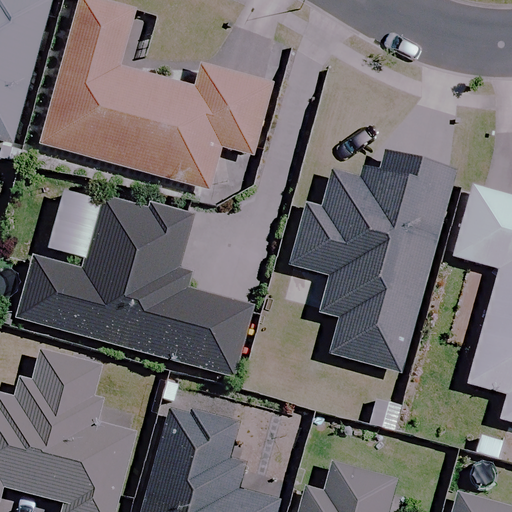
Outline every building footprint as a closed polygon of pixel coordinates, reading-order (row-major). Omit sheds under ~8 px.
[(46,4),(32,0),(0,0),(0,148),(4,150),(46,4)] [(128,16),(75,1),(34,151),(202,197),(214,153),(244,162),(264,90),(192,69),(185,93),(113,72),(128,16)] [(444,176),(381,161),(375,186),(330,175),(320,215),(303,211),(281,302),(334,315),(323,361),(395,378),(444,176)] [(511,429),(511,197),(466,185),(446,261),(492,273),(482,311),(465,307),(455,347),(471,352),(461,389),(500,399),(494,425),(511,429)] [(187,225),(98,201),(77,277),(31,264),(14,323),(226,382),(246,312),(169,291),(187,225)] [(98,370),(33,354),(21,399),(0,394),(0,496),(54,510),(53,511),(111,511),(129,439),(84,427),(98,370)] [(229,426),(170,408),(139,511),(272,511),(274,507),(227,494),(235,464),(219,459),(229,426)] [(384,511),(391,485),(305,464),(292,511),(384,511)] [(500,511),(451,499),(447,511),(500,511)]
